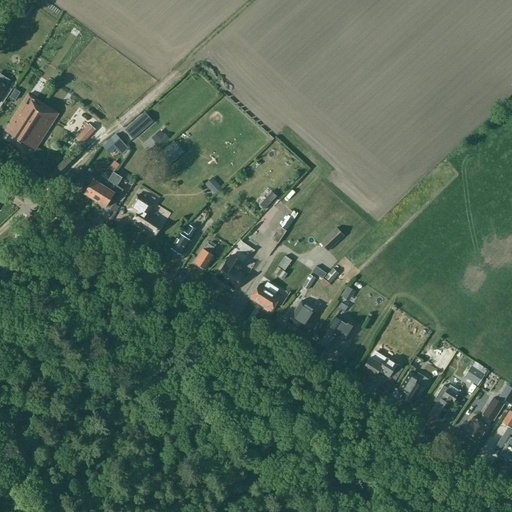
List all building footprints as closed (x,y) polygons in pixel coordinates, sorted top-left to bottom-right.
[(17,17),(24,21),(33,6),(26,2),(17,17)] [(7,30),(6,30),(1,38),(7,42),(12,34),(10,32),(12,30),(8,27),(7,30)] [(20,92),(14,89),(9,97),(15,100),(20,92)] [(35,99),(28,95),(0,137),(0,139),(14,149),(43,103),(35,98),(35,99)] [(7,113),(13,104),(7,100),(1,109),(7,113)] [(58,113),(43,103),(14,149),(29,158),(58,113)] [(76,137),(83,143),(95,130),(88,124),(76,137)] [(153,143),(158,148),(169,138),(164,133),(153,143)] [(114,147),(120,153),(127,146),(115,134),(110,138),(111,139),(104,146),(110,152),(114,147)] [(129,146),(143,159),(150,153),(135,140),(129,146)] [(174,141),(155,158),(165,169),(183,152),(174,141)] [(117,158),(111,168),(117,171),(123,161),(117,158)] [(107,180),(109,176),(105,174),(104,176),(102,175),(98,182),(93,179),(84,193),(86,194),(86,195),(89,197),(90,197),(95,200),(107,180)] [(107,180),(95,200),(100,203),(100,204),(103,206),(104,206),(106,207),(111,198),(116,201),(123,190),(115,185),(116,183),(115,182),(116,180),(110,176),(107,180)] [(221,187),(212,177),(205,184),(214,193),(221,187)] [(257,200),(264,210),(278,198),(270,189),(257,200)] [(137,194),(130,204),(136,208),(139,210),(132,221),(147,230),(145,232),(153,237),(162,223),(146,213),(152,204),(142,198),(137,194)] [(282,203),(274,203),(274,211),(282,212),(282,203)] [(287,215),(280,226),(287,230),(294,219),(287,215)] [(181,255),(190,240),(188,239),(195,229),(189,226),(185,232),(185,233),(183,236),(180,234),(171,248),(181,255)] [(287,230),(280,226),(271,239),(278,243),(287,230)] [(336,227),(320,243),(328,251),(344,236),(336,227)] [(210,253),(214,247),(208,243),(204,249),(203,249),(194,262),(199,266),(198,267),(203,269),(203,268),(205,269),(214,256),(210,253)] [(217,277),(223,280),(224,282),(225,280),(236,287),(243,275),(237,271),(241,266),(239,261),(231,255),(225,264),(225,263),(217,277)] [(285,256),(278,266),(285,270),(291,260),(285,256)] [(274,272),(279,276),(283,270),(278,266),(274,272)] [(322,278),(323,278),(326,273),(316,266),(312,271),(322,278)] [(339,273),(333,268),(324,277),(330,282),(339,273)] [(283,270),(279,276),(283,279),(287,273),(283,270)] [(315,277),(310,274),(302,286),(307,289),(315,277)] [(323,278),(322,278),(320,282),(327,287),(329,283),(323,278)] [(278,288),(268,281),(264,287),(259,284),(250,298),(271,311),(280,297),(274,294),(278,288)] [(310,322),(317,310),(301,301),(294,312),(288,321),(304,332),(310,322)] [(346,324),(334,317),(328,327),(319,341),(329,348),(336,337),(346,343),(357,325),(349,319),(346,324)] [(445,352),(449,357),(454,353),(450,348),(445,352)] [(389,376),(396,364),(374,350),(362,369),(375,377),(379,370),(389,376)] [(472,363),(467,372),(480,381),(486,372),(472,363)] [(415,402),(424,388),(424,387),(429,380),(418,373),(416,376),(410,372),(402,385),(401,385),(398,390),(404,394),(403,395),(409,398),(409,399),(412,401),(413,401),(415,402)] [(458,395),(442,385),(432,401),(437,404),(432,413),(442,419),(451,405),(458,395)] [(483,433),(484,434),(490,425),(489,424),(492,420),(493,420),(503,404),(493,397),(482,414),(483,414),(479,421),(472,417),(467,425),(468,426),(463,433),(478,442),(483,433)] [(511,411),(510,410),(502,422),(511,428),(511,426),(511,411)] [(511,429),(508,427),(493,451),(497,454),(511,463),(511,429)]
